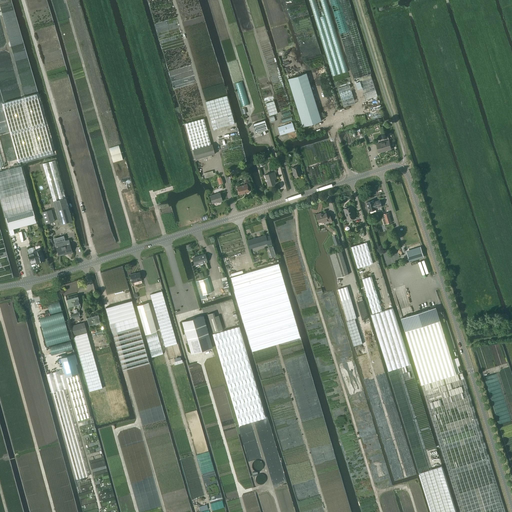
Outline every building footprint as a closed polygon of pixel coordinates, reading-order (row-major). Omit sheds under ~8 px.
[(307,73),(288,79),(302,127),(322,121),(307,73)] [(359,78),(360,81),(366,100),(377,96),(372,78),(370,74),(359,78)] [(338,89),(344,107),(355,103),(349,85),(338,89)] [(21,98),(2,104),(2,105),(18,162),(19,166),(21,166),(19,161),(52,152),(36,94),(24,97),(21,98)] [(205,102),(210,120),(213,130),(234,124),(226,96),(205,102)] [(274,101),(265,103),(269,116),(277,113),(274,101)] [(0,198),(10,236),(11,235),(14,234),(13,228),(24,225),(36,222),(21,166),(19,166),(18,162),(2,105),(0,105),(0,198)] [(185,124),(192,150),(211,145),(204,118),(185,124)] [(253,124),(256,134),(267,130),(264,120),(253,124)] [(277,127),(280,135),(294,131),(292,122),(277,127)] [(376,144),(379,153),(391,149),(389,141),(376,144)] [(212,144),(211,145),(192,150),(195,160),(214,154),(212,144)] [(118,145),(109,148),(113,163),(123,160),(118,145)] [(42,164),(48,184),(60,225),(72,221),(62,184),(55,160),(42,164)] [(291,168),(294,178),(300,176),(297,166),(291,168)] [(264,175),(267,184),(268,186),(273,184),(275,184),(273,177),(275,176),(274,172),(264,175)] [(237,187),(239,195),(249,192),(246,184),(237,187)] [(210,196),(212,203),(222,200),(219,193),(210,196)] [(381,206),(380,200),(374,202),(374,200),(366,203),(369,211),(376,209),(376,208),(381,206)] [(344,209),(347,220),(355,218),(352,207),(344,209)] [(42,213),(45,224),(54,222),(51,210),(42,213)] [(327,216),(326,213),(321,215),(321,213),(316,214),(319,223),(323,221),(323,223),(328,221),(329,223),(332,222),(330,215),(327,216)] [(389,213),(384,214),(385,218),(383,219),(385,225),(392,223),(389,213)] [(265,235),(247,240),(249,248),(267,243),(268,246),(272,244),(269,236),(265,237),(265,235)] [(351,247),(357,268),(373,264),(366,243),(351,247)] [(56,247),(58,255),(66,253),(66,254),(71,252),(69,244),(56,247)] [(409,261),(424,257),(421,248),(407,252),(409,261)] [(33,251),(36,262),(44,260),(41,249),(33,251)] [(330,254),(337,278),(349,274),(341,251),(330,254)] [(192,258),(195,265),(207,262),(204,254),(192,258)] [(282,276),(278,263),(230,277),(234,290),(252,351),(300,337),(282,276)] [(141,280),(139,273),(132,274),(129,275),(132,283),(141,280)] [(362,279),(372,314),(382,311),(372,276),(362,279)] [(207,278),(196,281),(201,300),(206,298),(205,294),(211,292),(207,278)] [(338,289),(341,301),(350,298),(347,287),(338,289)] [(161,291),(150,294),(165,347),(176,344),(161,291)] [(437,300),(437,299),(436,298),(436,297),(435,296),(434,295),(433,294),(431,293),(430,293),(429,293),(427,294),(426,294),(425,295),(424,296),(424,297),(423,299),(423,300),(423,301),(423,302),(424,304),(425,305),(427,306),(428,307),(429,307),(430,307),(432,307),(433,306),(434,305),(435,304),(436,303),(436,302),(437,300)] [(66,299),(68,307),(80,304),(78,296),(66,299)] [(341,301),(347,321),(355,319),(356,318),(350,298),(341,301)] [(121,303),(105,307),(109,323),(113,335),(123,370),(149,363),(136,316),(131,300),(121,303)] [(137,306),(139,315),(145,334),(156,331),(150,311),(148,302),(137,306)] [(436,307),(401,318),(405,331),(440,320),(436,307)] [(71,318),(72,321),(80,319),(79,316),(79,313),(70,315),(71,318)] [(86,317),(89,325),(100,322),(98,314),(86,317)] [(203,316),(202,316),(182,322),(191,353),(212,347),(203,316)] [(209,318),(208,318),(213,333),(222,330),(218,316),(215,317),(209,318)] [(355,319),(347,321),(346,321),(353,346),(362,344),(355,319)] [(440,320),(405,331),(421,384),(456,374),(460,373),(458,366),(460,365),(458,358),(452,359),(440,320)] [(71,326),(74,335),(86,332),(84,323),(71,326)] [(239,326),(212,334),(219,355),(239,425),(265,417),(239,326)] [(74,335),(73,336),(79,354),(89,392),(102,388),(92,351),(86,332),(74,335)] [(60,358),(65,378),(74,407),(77,420),(90,417),(86,404),(78,374),(73,355),(60,358)] [(64,389),(52,392),(59,419),(76,479),(80,478),(89,476),(72,415),(64,389)] [(419,473),(420,475),(430,511),(455,511),(441,466),(419,473)]
